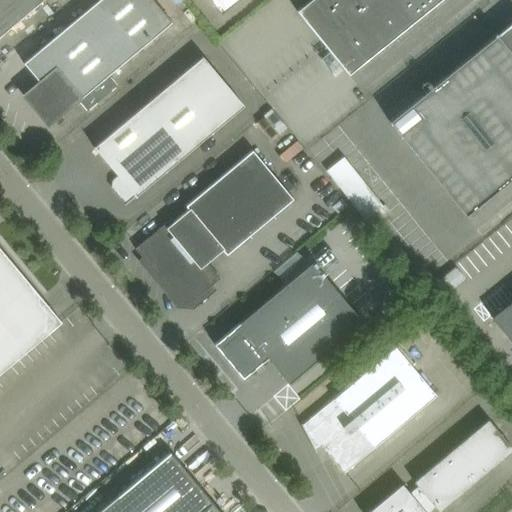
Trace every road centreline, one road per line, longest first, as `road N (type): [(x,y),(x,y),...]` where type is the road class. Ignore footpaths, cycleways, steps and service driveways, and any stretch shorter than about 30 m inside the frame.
road 1 (unclassified): [(287,511),(0,166)]
road 2 (unknown): [(149,346),(308,224),(307,208),(258,140)]
road 3 (unknown): [(296,511),(444,392),(448,368),(428,331)]
road 4 (unknown): [(370,70),(389,155),(459,244)]
road 5 (unknown): [(511,231),(455,287),(464,314),(511,374)]
road 6 (unknown): [(282,0),(271,27),(273,52),(298,84),(338,86),(370,70)]
road 7 (unknown): [(127,319),(0,428)]
road 8 (unknown): [(370,70),(477,0)]
